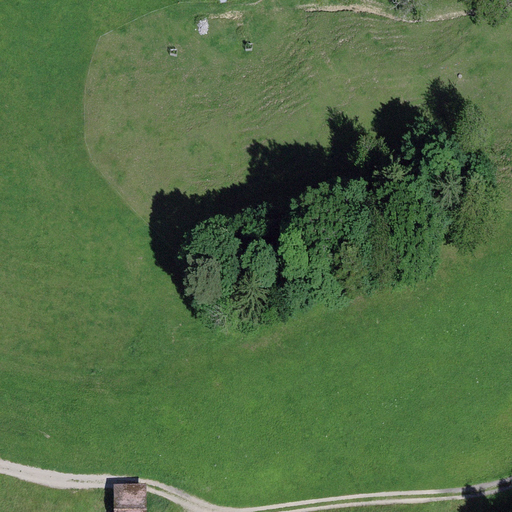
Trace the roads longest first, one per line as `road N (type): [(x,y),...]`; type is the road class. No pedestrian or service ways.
road 1 (track): [(511,478),(470,493),(270,511)]
road 2 (track): [(219,511),(156,482),(74,479),(0,459)]
